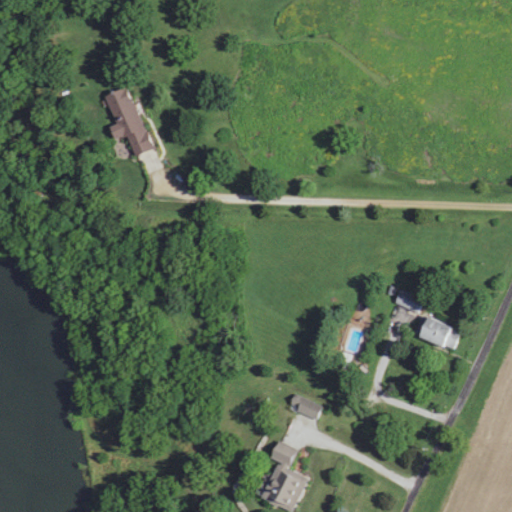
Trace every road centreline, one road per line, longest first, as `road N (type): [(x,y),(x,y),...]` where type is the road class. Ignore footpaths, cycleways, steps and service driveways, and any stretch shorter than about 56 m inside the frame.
road 1 (residential): [(511,290),(408,511)]
road 2 (residential): [(98,0),(146,142)]
